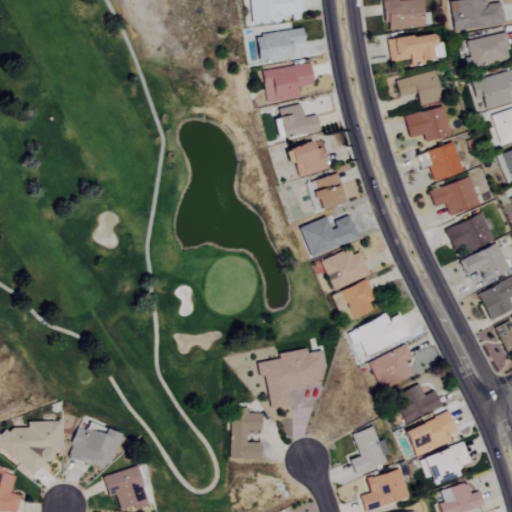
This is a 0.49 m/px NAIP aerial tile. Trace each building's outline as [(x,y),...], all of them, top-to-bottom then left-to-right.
[(246,0),(248,23),(276,22),(276,15),(288,14),(289,20),(298,20),(297,0),(246,0)] [(418,0),(395,0),(380,2),(382,30),(427,26),(426,14),(420,15),(418,0)] [(288,45),(301,43),(300,29),(252,35),(256,63),(289,59),(288,45)] [(464,41),(470,68),(507,59),(502,33),(464,41)] [(405,60),(406,64),(429,62),(427,45),(431,44),(429,34),(384,39),(386,62),(405,60)] [(297,98),(295,88),(310,85),(306,64),(258,72),(263,104),(297,98)] [(482,110),(508,102),(505,93),(511,90),(511,79),(509,70),(468,83),(473,99),(479,97),(482,110)] [(438,101),(432,71),(402,78),(400,72),(385,76),(390,99),(413,94),(416,106),(438,101)] [(279,138),(315,131),(312,115),(299,118),(296,105),(273,109),(279,138)] [(447,136),(440,107),(401,116),(406,138),(420,135),(421,142),(447,136)] [(511,140),(511,107),(488,115),(496,145),(511,140)] [(323,171),(317,141),(287,147),(293,177),(323,171)] [(414,154),(417,168),(426,166),(429,181),(458,174),(451,144),(414,154)] [(511,149),(494,156),(502,177),(509,174),(511,180),(511,149)] [(315,210),(342,203),(334,174),(310,180),(313,191),(310,192),(315,210)] [(425,191),(430,207),(442,204),(446,216),(476,206),(467,178),(425,191)] [(492,240),(481,213),(441,230),(450,249),(463,244),(466,251),(492,240)] [(355,239),(346,216),(327,223),(325,217),(296,228),(307,257),(355,239)] [(506,271),(494,243),(456,261),(463,276),(476,270),(482,282),(506,271)] [(354,248),(317,263),(329,291),(366,276),(354,248)] [(511,276),(473,293),(485,321),(511,310),(506,299),(511,295),(511,276)] [(366,303),(372,300),(362,280),(336,292),(349,320),(369,311),(366,303)] [(396,315),(384,320),(381,315),(343,332),(349,345),(356,342),(362,356),(406,337),(396,315)] [(504,354),(511,349),(511,331),(506,320),(490,329),(504,354)] [(377,391),(410,377),(403,362),(408,360),(402,345),(365,362),(377,391)] [(265,409),(288,406),(285,390),(321,384),(316,351),(303,353),(303,349),(274,354),(275,362),(258,365),(265,409)] [(432,392),(420,396),(416,385),(393,393),(403,422),(438,409),(432,392)] [(226,460),(257,460),(258,443),(244,443),(244,431),(258,431),(258,412),(227,411),(226,460)] [(410,456),(448,444),(445,435),(451,433),(446,415),(401,429),(410,456)] [(57,422),(23,423),(23,430),(0,430),(0,452),(27,474),(32,474),(41,462),(45,462),(52,454),(58,454),(57,422)] [(116,435),(86,424),(83,431),(74,428),(64,455),(103,470),(116,435)] [(386,462),(378,441),(374,442),(369,427),(348,435),(356,457),(347,460),(352,475),(386,462)] [(455,477),(452,468),(466,464),(460,444),(415,459),(422,480),(426,478),(429,486),(455,477)] [(105,497),(113,495),(117,511),(135,506),(136,509),(144,506),(134,468),(100,477),(105,497)] [(405,499),(396,469),(363,479),(367,493),(357,496),(362,511),(405,499)] [(12,474),(0,471),(0,511),(3,511),(13,511),(18,496),(8,493),(12,474)] [(463,511),(480,507),(476,491),(467,494),(464,483),(437,490),(441,502),(435,504),(436,511),(463,511)]
